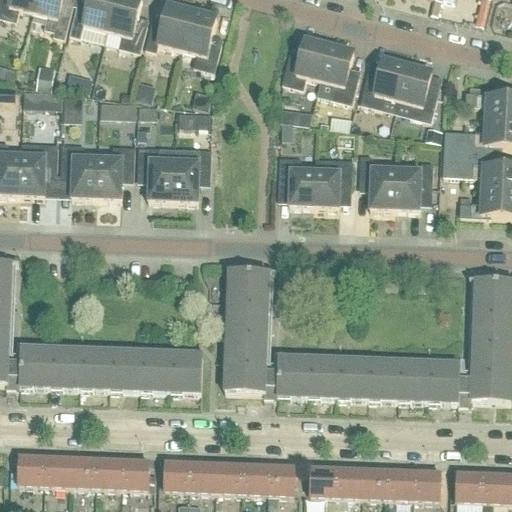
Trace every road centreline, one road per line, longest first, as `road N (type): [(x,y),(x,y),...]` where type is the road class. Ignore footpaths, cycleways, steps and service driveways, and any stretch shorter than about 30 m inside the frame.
road 1 (residential): [(0,428),(511,447)]
road 2 (residential): [(511,262),(0,247)]
road 3 (residential): [(511,69),(237,0)]
